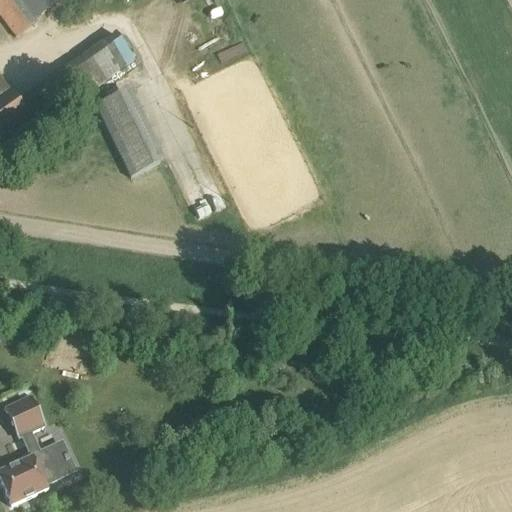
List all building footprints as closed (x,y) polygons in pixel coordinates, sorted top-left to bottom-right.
[(43,0),(0,0),(0,17),(15,39),(36,24),(34,21),(51,9),(43,0)] [(0,78),(0,144),(29,124),(34,131),(134,62),(115,34),(16,102),(0,78)] [(131,180),(160,166),(125,94),(96,108),(131,180)] [(211,174),(196,182),(185,160),(169,168),(196,222),(227,206),(211,174)] [(0,474),(0,484),(11,509),(50,492),(47,486),(52,483),(53,485),(75,475),(70,464),(71,463),(68,458),(67,458),(62,446),(41,456),(32,436),(46,430),(32,399),(7,410),(21,441),(24,440),(33,458),(0,474)]
